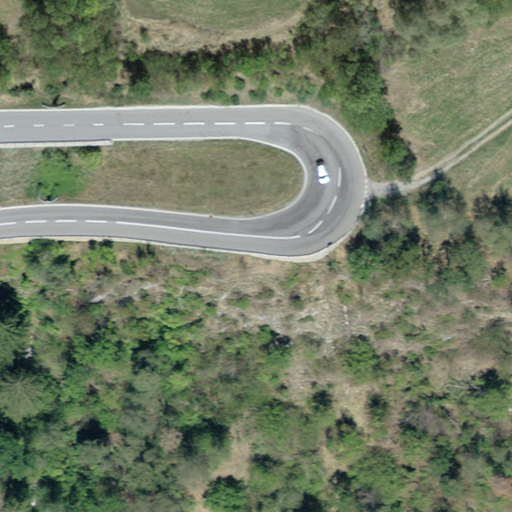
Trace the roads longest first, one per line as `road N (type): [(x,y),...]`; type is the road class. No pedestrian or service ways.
road 1 (primary): [(0,223),(111,221),(298,236),(328,212),(340,180),(326,140),(290,123),(0,125)]
road 2 (track): [(340,180),(416,177),(511,115)]
